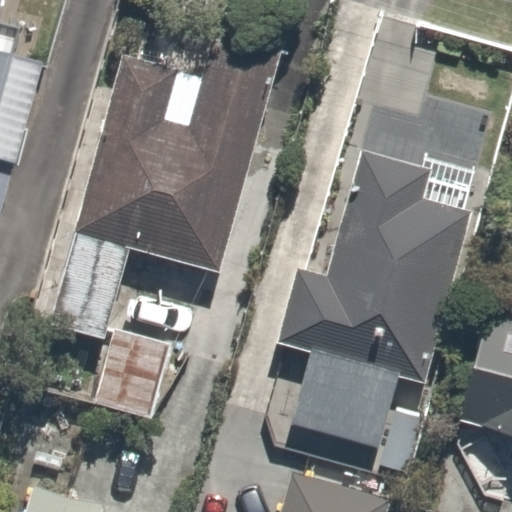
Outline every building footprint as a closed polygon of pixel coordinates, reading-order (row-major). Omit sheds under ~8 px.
[(0,0),(0,168),(32,51),(0,41),(0,0)] [(187,85),(172,81),(179,51),(118,35),(72,219),(215,255),(270,36),(203,19),(187,85)] [(292,259),(274,326),(307,334),(288,410),(375,432),(394,357),(419,363),(474,150),(430,139),(426,154),(357,136),(348,168),(323,267),(292,259)] [(511,224),(496,285),(489,284),(456,409),(511,423),(511,224)] [(172,342),(97,328),(85,391),(160,405),(172,342)] [(374,511),(382,485),(290,461),(276,511),(374,511)] [(99,511),(105,488),(27,470),(17,511),(99,511)]
